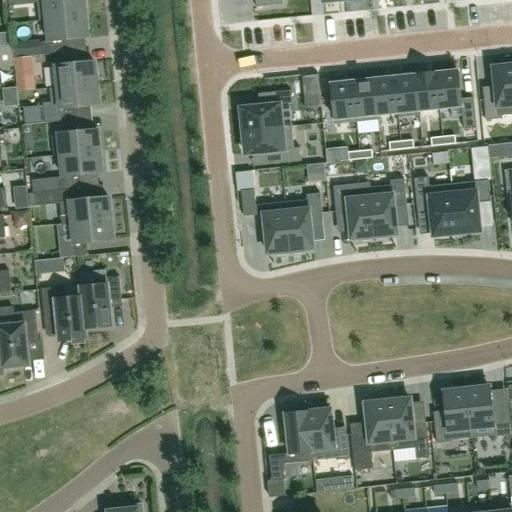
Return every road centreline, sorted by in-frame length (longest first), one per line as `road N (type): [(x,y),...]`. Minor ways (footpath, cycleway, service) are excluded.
road 1 (residential): [(0,416),(102,377),(157,339),(123,0)]
road 2 (residential): [(203,69),(511,34)]
road 3 (residential): [(177,511),(173,468),(154,432),(51,511)]
road 4 (residential): [(310,280),(396,267),(511,268)]
road 5 (residential): [(226,268),(203,69)]
road 6 (residential): [(511,345),(325,378)]
